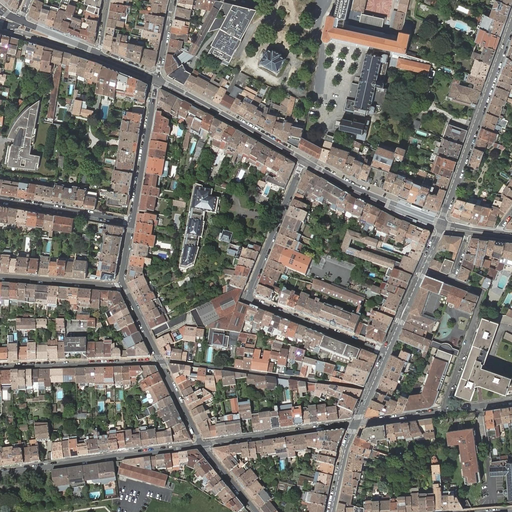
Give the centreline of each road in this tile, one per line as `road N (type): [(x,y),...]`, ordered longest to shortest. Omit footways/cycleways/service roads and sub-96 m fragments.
road 1 (residential): [(385,352),(249,297),(304,159)]
road 2 (tertiary): [(511,22),(441,223)]
road 3 (residential): [(160,361),(369,392)]
road 4 (tertiary): [(0,473),(202,444)]
road 5 (tertiary): [(304,159),(157,78)]
road 6 (residential): [(160,361),(0,367)]
road 7 (tertiary): [(202,444),(355,424)]
road 8 (tertiary): [(441,223),(304,159)]
road 9 (tertiary): [(131,222),(157,78)]
road 10 (residential): [(131,222),(0,199)]
road 11 (residential): [(446,412),(483,292)]
road 12 (residential): [(0,276),(122,283)]
